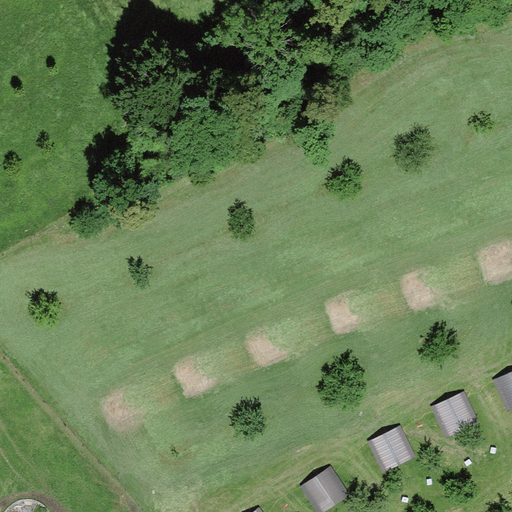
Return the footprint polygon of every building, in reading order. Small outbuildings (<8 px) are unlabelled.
[(511,255),(508,243),(470,253),(479,286),(511,277),(511,255)] [(438,270),(404,280),(413,312),(448,302),(438,270)] [(374,292),(341,304),(351,332),(384,320),(374,292)] [(299,317),(264,330),(275,360),(311,347),(299,317)] [(219,347),(186,360),(198,390),(232,376),(219,347)] [(143,377),(109,391),(121,421),(155,408),(143,377)]
